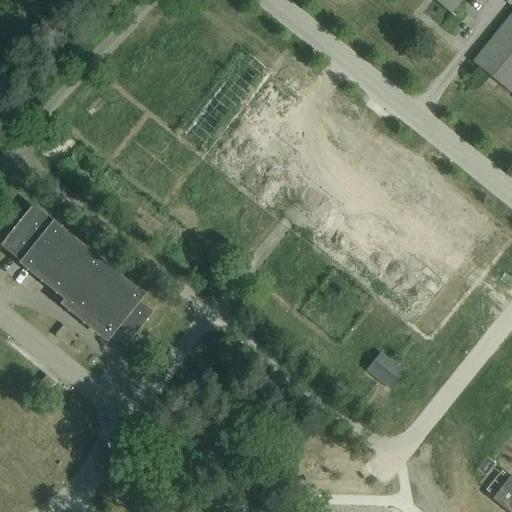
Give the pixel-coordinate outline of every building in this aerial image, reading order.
[(511,0),(431,0),(448,13),(459,0),(511,0),(511,16),(503,27),(505,28),(474,66),(490,78),(498,84),(509,93),(511,89),(511,0)] [(176,132),(201,152),(266,71),(241,51),(176,132)] [(140,297),(33,211),(2,248),(0,246),(0,247),(119,344),(120,343),(120,342),(124,337),(127,339),(127,340),(128,341),(147,316),(134,306),(140,297)] [(391,392),(406,375),(381,354),(366,371),(391,392)] [(511,511),(511,478),(493,501),(507,511),(511,511)]
